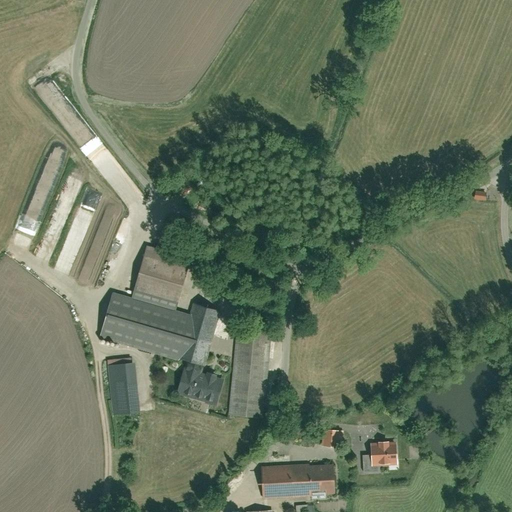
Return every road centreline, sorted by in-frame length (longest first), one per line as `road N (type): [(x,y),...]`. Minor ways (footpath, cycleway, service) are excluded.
road 1 (residential): [(90,0),(76,80),(92,119),(123,158),(268,260),(307,259),(413,199),(488,176)]
road 2 (track): [(100,511),(108,453),(98,359)]
